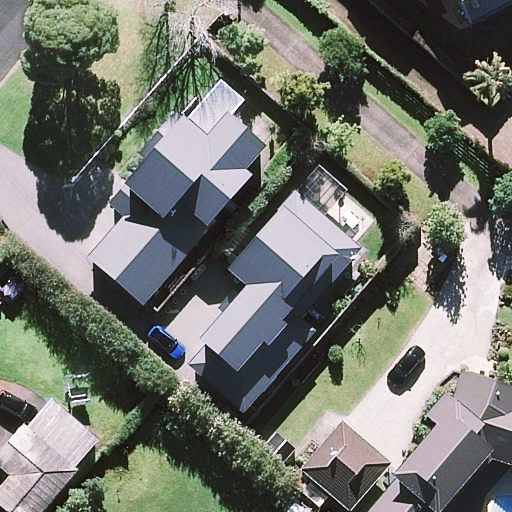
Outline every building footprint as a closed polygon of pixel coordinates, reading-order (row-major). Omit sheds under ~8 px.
[(511,13),(511,0),(451,0),(471,36),(511,13)] [(214,138),(180,108),(144,149),(152,156),(113,200),(129,214),(94,253),(149,301),(280,151),(236,113),(214,138)] [(358,240),(302,189),(235,264),(254,281),(188,354),(245,405),(318,324),(298,307),(358,240)] [(511,382),(471,367),(435,411),(442,423),(368,511),(449,511),(500,454),(511,458),(511,382)] [(42,511),(105,440),(60,401),(0,467),(0,477),(37,511),(42,511)] [(395,464),(347,422),(307,468),(355,510),(395,464)]
